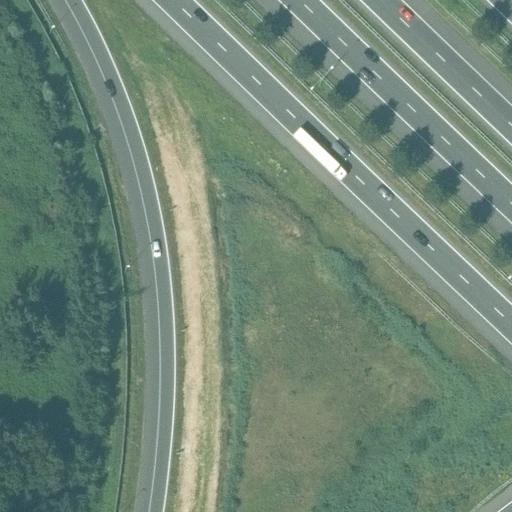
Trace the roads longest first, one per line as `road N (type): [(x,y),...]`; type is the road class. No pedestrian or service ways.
road 1 (motorway): [(69,0),(126,117),(150,205),(166,351),(154,511)]
road 2 (motorway): [(173,0),(511,325)]
road 3 (motorway): [(298,0),(511,201)]
road 4 (motorway): [(511,125),(382,0)]
